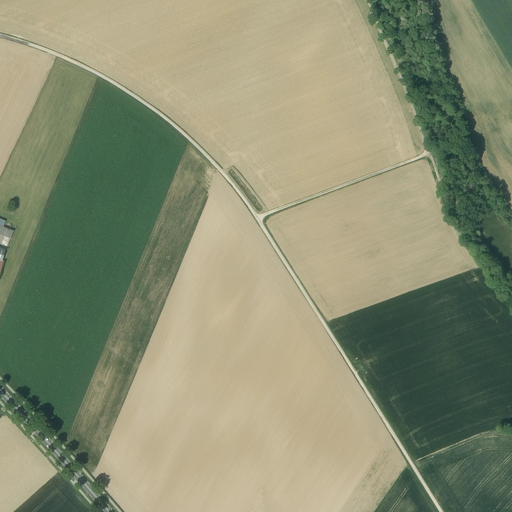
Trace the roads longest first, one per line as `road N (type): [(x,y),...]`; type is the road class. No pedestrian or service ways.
road 1 (unclassified): [(441,511),(217,167),(104,77),(0,35)]
road 2 (track): [(428,153),(256,217)]
road 3 (track): [(511,298),(456,223),(428,153)]
road 4 (track): [(428,153),(366,0)]
road 5 (primary): [(0,391),(109,511)]
